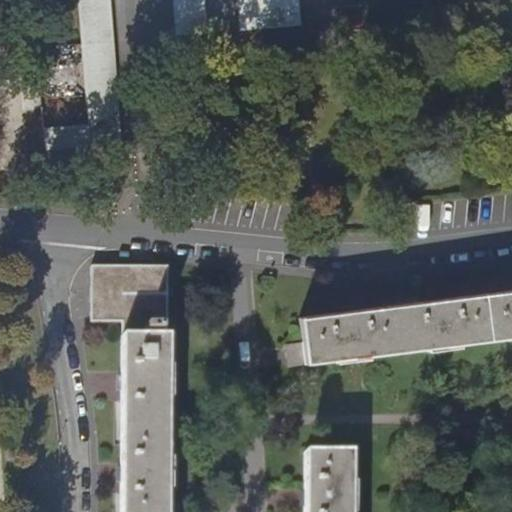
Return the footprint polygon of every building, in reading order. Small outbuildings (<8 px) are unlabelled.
[(43,125),(46,151),(120,143),(108,0),(77,0),(88,120),(43,125)] [(170,0),(173,36),(206,34),(204,0),(170,0)] [(299,0),(237,0),(239,30),(302,26),(299,0)] [(119,511),(172,511),(173,265),(90,264),(91,323),(121,322),(121,383),(119,476),(119,511)] [(282,345),(285,368),(511,339),(511,291),(423,303),(338,314),(300,319),(302,341),(282,345)] [(306,511),(357,511),(358,449),(308,448),(307,494),(306,511)]
